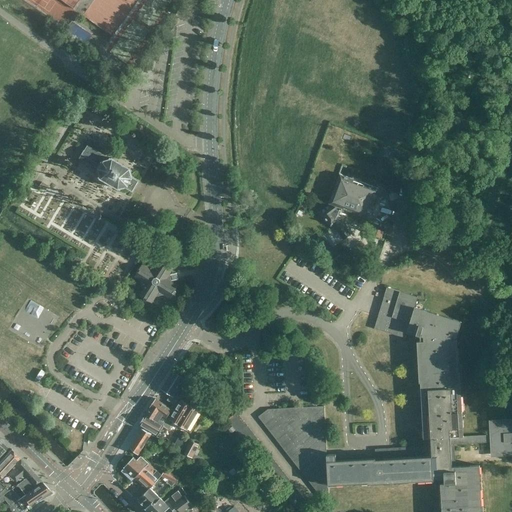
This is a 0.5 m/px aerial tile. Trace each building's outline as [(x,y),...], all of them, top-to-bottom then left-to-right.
[(61,49),(69,55),(73,51),(65,45),(61,49)] [(126,186),(133,190),(136,185),(139,180),(133,176),(131,171),(132,169),(111,157),(110,158),(87,145),(79,158),(98,168),(100,176),(99,177),(120,189),(121,188),(126,186)] [(330,204),(342,208),(367,218),(378,188),(339,174),(328,203),(330,204)] [(342,208),(330,204),(319,212),(330,227),(339,219),(338,217),(340,210),(341,211),(342,208)] [(357,239),(341,219),(333,225),(350,245),(357,239)] [(171,280),(170,274),(169,272),(173,266),(161,259),(158,265),(148,267),(142,264),(135,276),(140,279),(143,289),(139,295),(151,302),(155,296),(164,294),(170,298),(178,286),(172,282),(171,280)] [(329,498),(328,484),(368,482),(368,483),(434,480),(434,478),(444,477),(444,483),(440,483),(441,511),(481,511),(479,465),(455,466),(454,444),(490,442),(490,443),(504,456),(511,455),(511,418),(502,419),(490,433),(490,435),(463,436),(459,371),(458,371),(456,336),(461,321),(415,307),(418,297),(386,287),(374,328),(405,337),(407,331),(420,335),(420,341),(417,341),(419,383),(420,383),(423,438),(431,438),(432,456),(376,459),(376,458),(336,460),(336,454),(327,454),(326,448),(324,406),(268,409),(272,413),(275,417),(278,421),(281,425),(284,429),(287,432),(290,435),(293,439),(296,443),(299,447),(302,451),(305,454),(309,459),(312,463),(316,468),(319,472),(323,476),(327,481),(316,490),(323,499),(329,498)] [(34,380),(39,383),(45,375),(41,372),(34,380)] [(162,389),(172,396),(179,386),(187,392),(191,385),(183,380),(183,379),(173,372),(162,389)] [(173,395),(172,396),(171,395),(167,401),(177,407),(174,411),(156,400),(155,399),(145,414),(168,429),(170,426),(164,421),(166,417),(169,419),(186,430),(198,410),(189,405),(191,402),(183,399),(175,396),(173,395)] [(262,420),(272,413),(268,409),(267,409),(258,416),(262,420)] [(231,424),(240,417),(236,412),(227,419),(231,424)] [(264,424),(275,417),(272,413),(262,420),(264,424)] [(168,429),(145,414),(139,424),(143,427),(162,438),(167,430),(168,431),(164,437),(168,439),(173,431),(168,429)] [(240,417),(231,424),(235,430),(245,423),(240,417)] [(268,428),(278,421),(275,417),(264,424),(268,428)] [(271,432),(281,425),(278,421),(268,428),(271,432)] [(245,423),(235,430),(239,435),(249,428),(245,423)] [(274,436),(284,429),(281,425),(271,432),(274,436)] [(130,447),(138,454),(151,434),(142,428),(130,447)] [(249,428),(239,435),(243,441),(253,433),(249,428)] [(276,439),(287,432),(284,429),(274,436),(276,439)] [(279,443),(290,435),(287,432),(276,439),(279,443)] [(253,433),(243,441),(247,445),(257,438),(253,433)] [(247,445),(243,441),(239,435),(233,440),(241,450),(247,446),(247,445)] [(282,447),(293,439),(290,435),(279,443),(282,447)] [(257,438),(247,445),(247,446),(251,450),(261,442),(257,438)] [(188,439),(183,452),(192,458),(199,445),(188,439)] [(285,451),(296,443),(293,439),(282,447),(285,451)] [(261,442),(251,450),(254,454),(264,447),(261,442)] [(288,454),(299,447),(296,443),(285,451),(288,454)] [(264,447),(254,454),(258,458),(268,451),(264,447)] [(291,458),(302,451),(299,447),(288,454),(291,458)] [(0,478),(16,461),(20,457),(11,449),(0,460),(0,478)] [(268,451),(258,458),(261,463),(271,456),(268,451)] [(295,462),(305,454),(302,451),(291,458),(295,462)] [(298,466),(309,459),(305,454),(295,462),(298,466)] [(134,477),(137,480),(150,465),(140,456),(136,459),(133,456),(123,467),(120,471),(126,475),(131,480),(134,477)] [(271,456),(261,463),(265,467),(274,460),(271,456)] [(17,461),(16,461),(0,478),(0,501),(0,502),(4,499),(36,475),(20,458),(17,461)] [(301,471),(312,463),(309,459),(298,466),(301,471)] [(274,460),(265,467),(268,472),(278,465),(274,460)] [(312,463),(301,471),(305,475),(316,468),(312,463)] [(147,489),(150,487),(161,475),(161,474),(150,465),(137,480),(147,489)] [(278,465),(268,472),(272,477),(282,470),(278,465)] [(316,468),(305,475),(308,480),(319,472),(316,468)] [(164,469),(161,475),(175,483),(178,477),(164,469)] [(282,470),(272,477),(276,482),(286,475),(282,470)] [(312,485),(323,476),(319,472),(308,480),(312,485)] [(44,483),(36,475),(4,499),(8,505),(18,499),(19,501),(44,483)] [(286,475),(276,482),(280,487),(290,480),(286,475)] [(327,481),(323,476),(312,485),(316,490),(327,481)] [(290,480),(280,487),(284,492),(294,485),(290,480)] [(52,492),(44,483),(19,501),(23,507),(39,498),(40,500),(52,492)] [(294,485),(284,492),(289,497),(298,490),(294,485)] [(150,487),(147,489),(138,499),(138,500),(138,502),(142,505),(143,505),(146,507),(145,508),(147,510),(159,497),(150,487)] [(147,510),(148,511),(178,511),(180,511),(183,511),(200,499),(191,489),(185,494),(181,487),(170,495),(171,496),(168,498),(164,501),(159,497),(147,510)] [(298,490),(289,497),(292,502),(302,495),(298,490)] [(302,495),(292,502),(297,508),(306,500),(302,495)]
